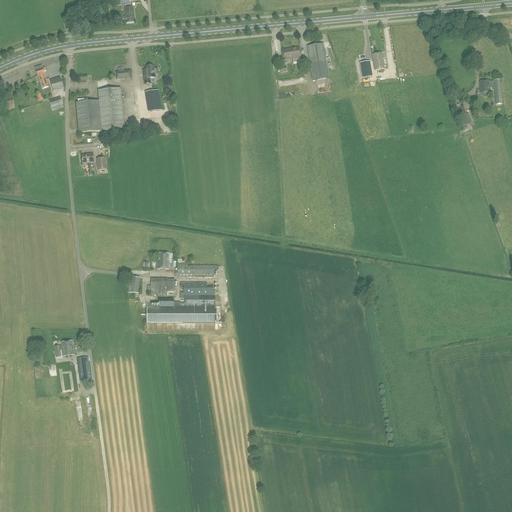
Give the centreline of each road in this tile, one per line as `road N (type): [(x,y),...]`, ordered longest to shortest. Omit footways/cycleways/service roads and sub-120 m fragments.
road 1 (unclassified): [(97,379),(70,150),(69,45)]
road 2 (secondary): [(69,45),(363,16)]
road 3 (secondary): [(363,16),(483,5)]
